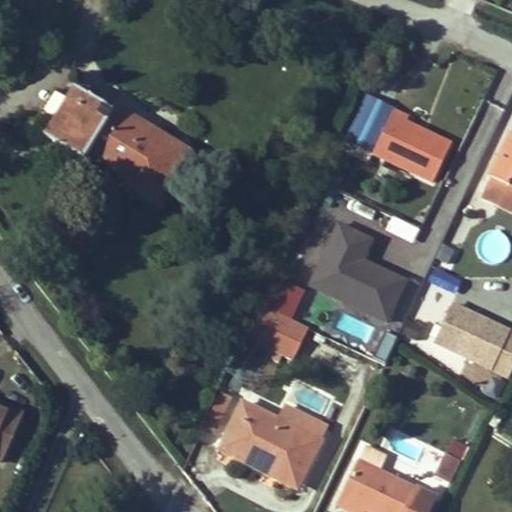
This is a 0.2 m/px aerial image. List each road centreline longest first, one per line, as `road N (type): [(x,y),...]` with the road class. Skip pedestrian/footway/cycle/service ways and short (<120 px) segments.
road 1 (residential): [(191,511),(0,275)]
road 2 (unknown): [(90,386),(26,511)]
